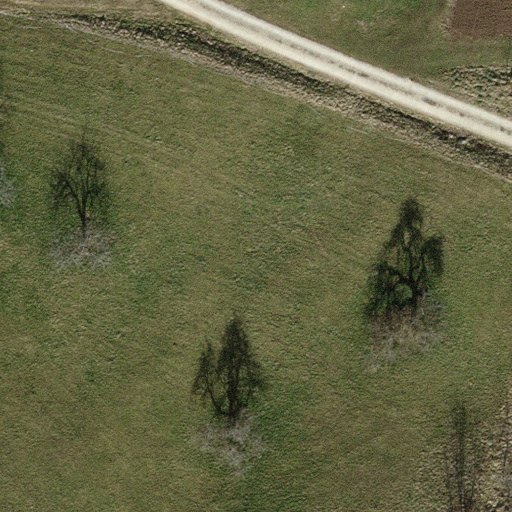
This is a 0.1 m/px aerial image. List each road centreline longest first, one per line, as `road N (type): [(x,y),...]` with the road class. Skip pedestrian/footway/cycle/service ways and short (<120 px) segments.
road 1 (track): [(195,0),(511,130)]
road 2 (track): [(511,58),(348,64)]
